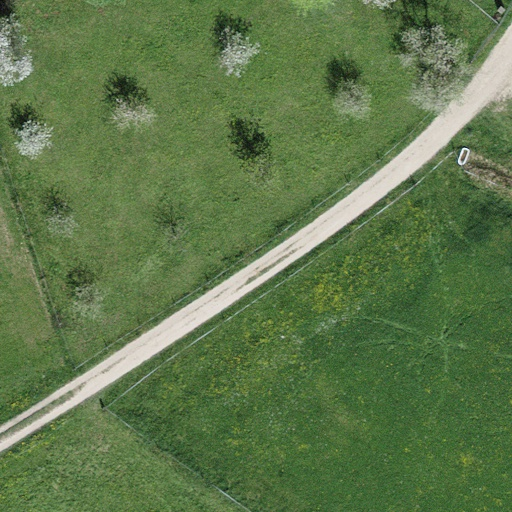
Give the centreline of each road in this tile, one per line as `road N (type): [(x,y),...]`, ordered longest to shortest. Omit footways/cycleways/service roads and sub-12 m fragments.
road 1 (track): [(0,434),(355,199),(472,91),(511,41)]
road 2 (track): [(29,418),(43,377),(0,237)]
